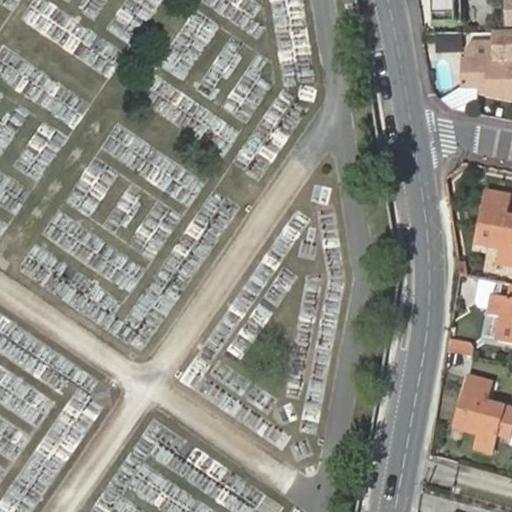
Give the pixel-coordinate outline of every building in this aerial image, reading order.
[(435,0),(436,13),(481,12),(480,0),(435,0)] [(511,100),(511,34),(506,34),(505,34),(504,61),(469,61),(468,91),(490,92),(490,98),(511,100)] [(511,215),(509,215),(511,203),(511,199),(486,195),(476,246),(502,250),(498,265),(511,267),(511,215)] [(479,296),(491,298),(492,295),(498,296),(501,284),(482,280),(479,296)] [(492,295),(491,298),(487,318),(502,320),(497,343),(511,346),(511,286),(501,284),(498,296),(492,295)] [(495,384),(470,377),(455,431),(477,437),(474,449),(494,455),(499,439),(511,443),(511,446),(511,409),(489,403),(495,384)]
